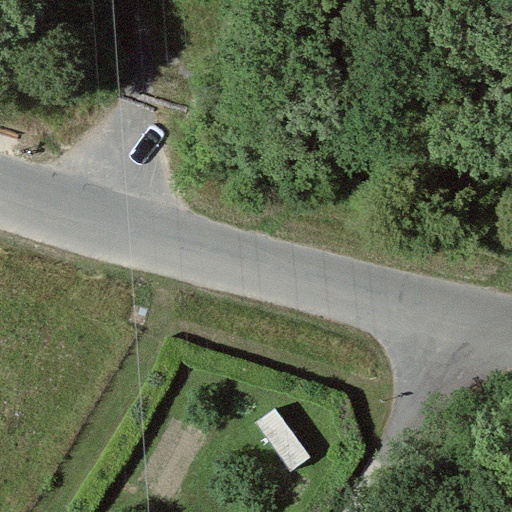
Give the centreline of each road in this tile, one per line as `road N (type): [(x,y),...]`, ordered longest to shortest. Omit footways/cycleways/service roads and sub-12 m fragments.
road 1 (unclassified): [(462,318),(0,196)]
road 2 (track): [(105,226),(137,95),(136,24),(165,23),(219,0)]
road 3 (residential): [(358,511),(429,396),(462,318)]
road 4 (track): [(325,0),(387,13),(511,15)]
